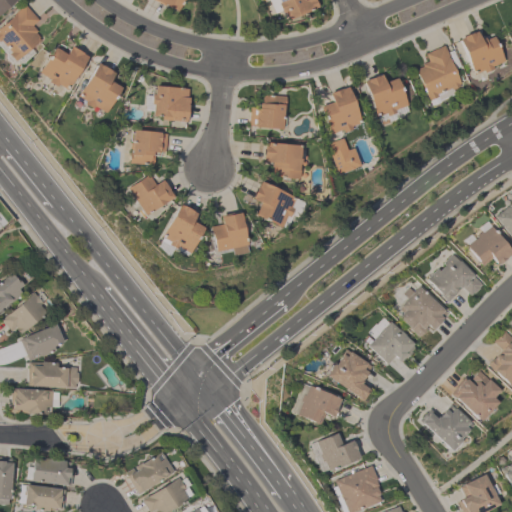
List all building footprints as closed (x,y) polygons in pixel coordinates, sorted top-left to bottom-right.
[(0,0),(13,0),(0,12),(0,0)] [(182,0),(176,12),(153,0),(182,0)] [(278,11),(272,13),(266,0),(313,0),(316,6),(284,20),(283,16),(282,17),(281,17),(278,11)] [(0,24),(22,4),(37,20),(30,25),(36,31),(34,33),(38,37),(37,38),(38,39),(14,61),(7,54),(9,52),(0,41),(0,24)] [(501,61),(490,66),(491,69),(483,72),(481,69),(472,73),(457,39),(460,37),(460,36),(470,32),(470,33),(474,31),(478,39),(482,37),(483,39),(491,36),(501,61)] [(458,86),(450,90),(449,88),(434,94),(435,96),(426,100),(413,70),(421,66),(420,64),(427,61),(423,53),(442,45),(458,83),(457,84),(458,86)] [(38,73),(53,47),(64,54),(69,46),(80,53),(80,54),(85,57),(66,89),(57,84),(55,86),(47,81),(49,79),(38,73)] [(76,96),(96,63),(112,73),(108,81),(119,87),(104,113),(93,106),(91,108),(83,103),(84,101),(76,96)] [(360,81),(379,74),(382,82),(394,78),(404,105),(392,110),(393,112),(384,116),(383,113),(374,117),(360,81)] [(153,89),(153,86),(186,88),(185,97),(187,97),(185,121),(183,121),(183,122),(160,120),(161,116),(150,115),(151,104),(149,104),(150,90),(151,89),(153,89)] [(345,87),(358,123),(350,126),(351,128),(341,132),(340,130),(328,134),(318,106),(330,102),(327,92),(339,88),(340,89),(345,87)] [(248,107),(257,108),(257,103),(260,103),(260,93),(284,95),(283,106),(281,106),(281,111),(283,111),(282,116),(280,116),(280,118),(282,118),(282,127),(279,127),(279,129),(252,127),(252,126),(246,126),(248,107)] [(163,150),(161,150),(161,151),(157,151),(157,152),(150,151),(150,155),(152,155),(151,165),(126,163),(127,152),(129,153),(129,149),(128,149),(129,143),(130,143),(130,141),(127,141),(128,132),(131,132),(131,130),(158,133),(158,134),(164,134),(163,150)] [(344,150),(350,148),(357,166),(335,174),(324,144),(339,138),(344,150)] [(269,162),(261,161),(261,157),(260,157),(261,146),(262,146),(263,142),(298,145),(297,157),(299,158),(298,164),(297,164),(296,170),(298,170),(297,179),(270,177),(271,167),(269,167),(269,162)] [(160,180),(161,182),(161,181),(167,190),(166,190),(170,197),(143,214),(126,187),(147,174),(153,184),(160,180)] [(258,202),(249,198),(255,187),(256,187),(258,182),(292,198),(288,207),(290,208),(286,217),(283,215),(278,226),(252,215),(258,202)] [(511,242),(492,216),(511,200),(511,242)] [(189,221),(201,227),(186,253),(175,247),(174,249),(165,244),(167,241),(158,236),(177,204),(194,213),(189,221)] [(238,213),(244,245),(243,245),(245,252),(230,255),(228,248),(213,251),(208,226),(220,224),(218,215),(231,213),(231,214),(238,213)] [(480,265),(464,245),(474,237),(473,236),(480,231),(481,233),(489,227),(508,252),(502,257),(503,258),(495,265),(489,258),(480,265)] [(459,286),(451,294),(452,295),(445,301),(424,279),(449,254),(456,261),(457,261),(480,284),(477,287),(478,288),(472,294),(471,292),(468,295),(459,286)] [(0,314),(0,280),(9,273),(14,279),(16,278),(22,285),(17,289),(22,294),(8,305),(6,302),(0,308),(3,312),(0,314)] [(416,337),(395,317),(402,310),(397,305),(416,286),(445,314),(441,318),(441,319),(430,331),(424,325),(423,327),(425,329),(416,337)] [(0,320),(0,318),(32,292),(41,303),(38,305),(45,313),(18,334),(14,328),(9,332),(0,320)] [(365,345),(371,338),(365,332),(373,323),(375,324),(381,317),(387,323),(388,322),(410,344),(409,345),(412,347),(408,351),(409,353),(404,358),(403,357),(398,362),(392,356),(384,364),(365,345)] [(61,342),(51,346),(53,350),(39,356),(38,356),(27,361),(17,339),(53,324),(61,342)] [(499,350),(491,342),(493,339),(493,338),(499,332),(499,333),(501,331),(511,341),(511,379),(506,386),(484,364),(499,350)] [(323,375),(332,363),(334,364),(344,349),(369,366),(359,381),(360,381),(359,384),(368,390),(360,401),(323,375)] [(25,385),(26,362),(39,363),(39,361),(55,362),(54,367),(62,367),(74,367),(73,372),(76,373),(75,383),(73,383),(73,388),(25,385)] [(447,394),(452,389),(451,388),(462,377),(467,382),(470,380),(468,378),(476,370),(496,390),(489,397),(494,402),(476,421),(447,394)] [(338,399),(334,407),(336,407),(332,415),(331,414),(330,416),(323,413),(318,425),(295,414),(300,402),(298,401),(301,394),(303,395),(308,385),(338,399)] [(7,413),(9,388),(50,390),(49,414),(18,413),(18,410),(16,410),(16,413),(7,413)] [(416,420),(425,411),(432,418),(434,416),(435,417),(447,404),(469,425),(456,439),(457,440),(448,451),(416,420)] [(350,441),(357,458),(326,471),(322,461),(320,462),(317,455),(319,454),(314,441),(337,432),(342,444),(350,441)] [(135,493),(122,473),(130,468),(132,471),(134,470),(131,467),(140,461),(140,463),(158,452),(170,472),(135,493)] [(7,499),(0,498),(0,458),(9,458),(7,499)] [(28,481),(31,459),(41,460),(41,458),(63,461),(62,462),(68,462),(67,466),(70,466),(68,486),(28,481)] [(511,495),(499,469),(511,461),(511,495)] [(369,465),(374,479),(373,480),(376,486),(374,487),(377,494),(376,495),(378,501),(350,511),(345,511),(332,480),(369,465)] [(481,475),(496,505),(482,511),(459,511),(455,502),(458,501),(457,499),(462,497),(457,487),(481,475)] [(164,511),(153,511),(154,510),(153,509),(148,511),(146,511),(138,500),(175,477),(183,489),(179,491),(185,499),(164,511)] [(59,509),(57,508),(57,509),(53,508),(53,511),(46,510),(46,511),(31,510),(31,505),(21,504),(22,495),(21,495),(22,485),(23,486),(23,485),(62,489),(59,509)]
